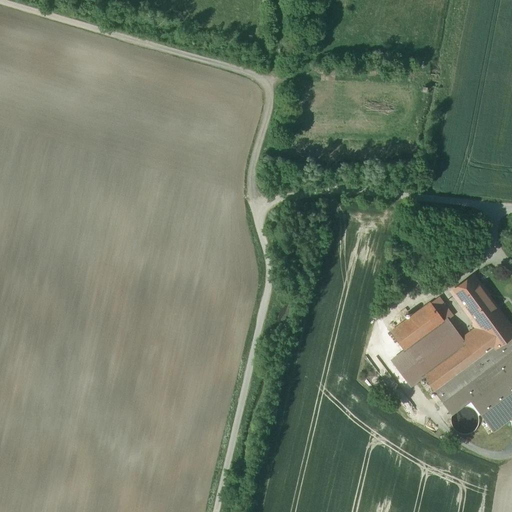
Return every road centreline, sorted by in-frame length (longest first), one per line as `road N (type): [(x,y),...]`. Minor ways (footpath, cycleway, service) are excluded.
road 1 (residential): [(216,511),(265,298),(269,250),(253,198),(341,183),(511,202)]
road 2 (track): [(2,0),(253,72),(270,86),(259,197)]
